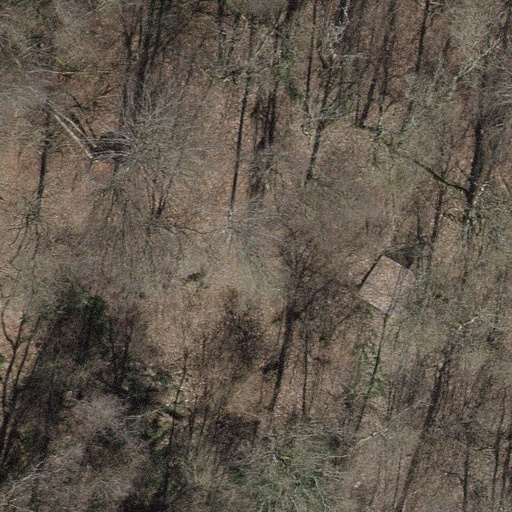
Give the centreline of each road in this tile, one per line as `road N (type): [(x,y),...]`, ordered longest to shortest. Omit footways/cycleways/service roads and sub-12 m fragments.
road 1 (track): [(354,511),(371,464),(397,287)]
road 2 (track): [(232,511),(182,383)]
